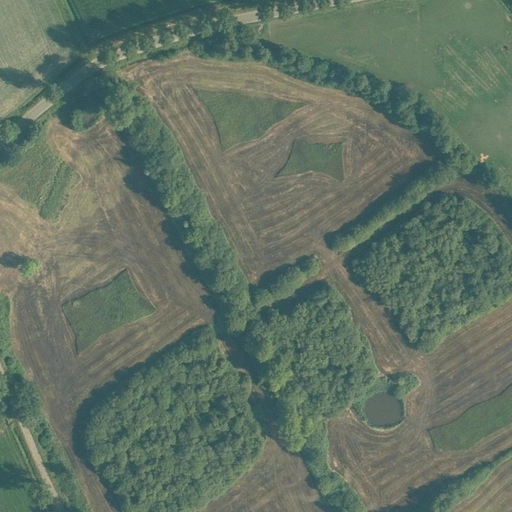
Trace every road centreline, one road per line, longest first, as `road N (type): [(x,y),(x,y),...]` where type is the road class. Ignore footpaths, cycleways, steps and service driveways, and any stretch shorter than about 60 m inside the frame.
road 1 (unclassified): [(0,141),(104,58),(183,31),(335,0)]
road 2 (track): [(65,511),(0,364)]
